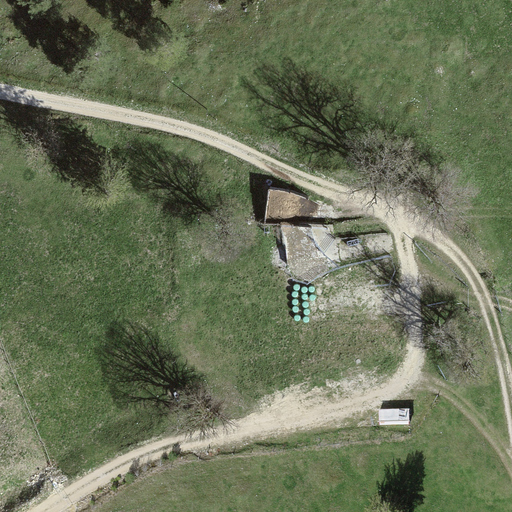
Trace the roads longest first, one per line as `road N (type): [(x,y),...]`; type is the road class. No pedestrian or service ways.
road 1 (track): [(0,93),(186,135),(443,237),(481,283),(501,385),(511,401)]
road 2 (track): [(52,511),(201,440),(264,424),(363,416),(404,396),(425,358),(406,222)]
